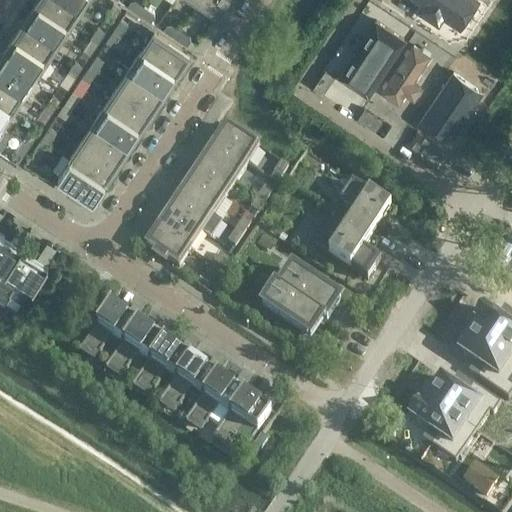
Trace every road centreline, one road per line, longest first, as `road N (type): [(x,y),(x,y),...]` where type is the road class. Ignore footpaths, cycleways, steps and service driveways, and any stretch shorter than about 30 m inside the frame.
road 1 (residential): [(476,219),(296,87),(355,0)]
road 2 (residential): [(97,254),(267,0)]
road 3 (residential): [(344,416),(97,254)]
road 4 (unclassified): [(344,416),(476,219)]
